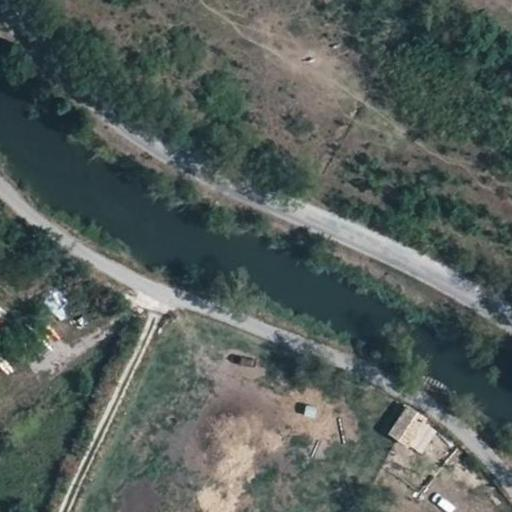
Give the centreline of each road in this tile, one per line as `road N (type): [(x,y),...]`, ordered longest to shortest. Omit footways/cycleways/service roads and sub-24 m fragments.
road 1 (unclassified): [(0,171),(48,222),(117,270),(416,387),(511,481)]
road 2 (unclassified): [(0,22),(79,109),(412,265),(511,322)]
